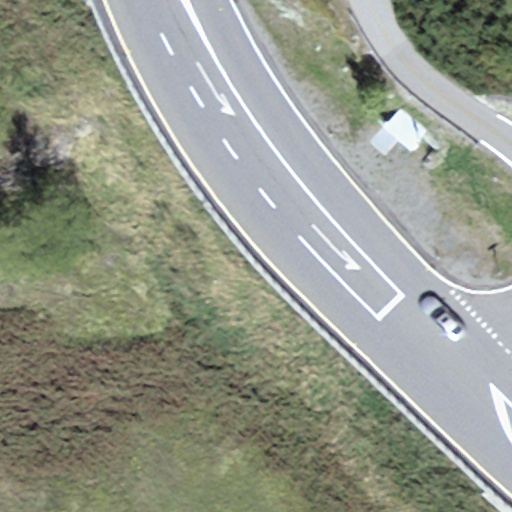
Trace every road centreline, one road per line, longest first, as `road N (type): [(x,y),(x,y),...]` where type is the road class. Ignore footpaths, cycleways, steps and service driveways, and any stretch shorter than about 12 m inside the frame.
road 1 (primary): [(463,365),(348,249),(249,122),(178,0)]
road 2 (residential): [(511,143),(399,53),(369,0)]
